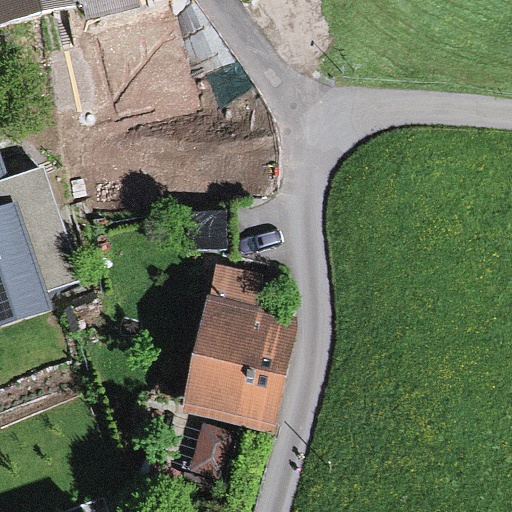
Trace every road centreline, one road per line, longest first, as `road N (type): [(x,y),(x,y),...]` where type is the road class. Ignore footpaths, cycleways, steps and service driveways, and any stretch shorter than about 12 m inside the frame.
road 1 (unclassified): [(511,112),(353,107),(319,127),(300,178),(317,306),(301,422),(272,511)]
road 2 (track): [(319,127),(212,0)]
